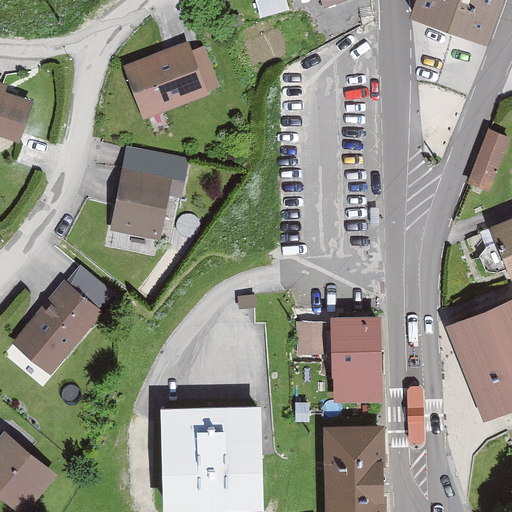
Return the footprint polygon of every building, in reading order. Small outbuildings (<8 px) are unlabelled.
[(259,0),(265,19),(290,8),(288,0),(324,0),(325,2),(330,0),(259,0)] [(502,0),(421,0),(417,13),(488,40),(502,0)] [(187,46),(131,67),(148,112),(204,90),(187,46)] [(0,131),(19,136),(27,108),(0,99),(0,95),(1,92),(2,88),(0,87),(0,131)] [(29,101),(1,92),(0,95),(0,99),(27,108),(29,101)] [(510,138),(498,133),(491,130),(471,182),(479,184),(490,189),(510,138)] [(181,192),(188,157),(132,147),(124,187),(127,188),(120,229),(160,236),(169,190),(181,192)] [(511,223),(497,230),(503,244),(497,249),(496,253),(501,263),(506,266),(511,264),(511,266),(511,223)] [(40,354),(37,358),(53,371),(100,312),(69,286),(40,320),(44,324),(28,343),(40,354)] [(240,297),(241,307),(256,306),(254,295),(240,297)] [(511,299),(452,324),(487,408),(511,398),(511,299)] [(21,344),(37,358),(40,354),(28,343),(44,324),(40,320),(21,344)] [(327,320),(299,320),(300,353),(327,353),(327,320)] [(380,360),(379,321),(339,320),(339,377),(345,377),(346,383),(351,383),(351,394),(382,393),(380,372),(390,371),(389,360),(380,360)] [(414,443),(421,442),(423,439),(421,389),(417,385),(411,385),(407,389),(410,440),(414,443)] [(259,408),(167,409),(167,428),(176,428),(176,454),(168,455),(170,503),(185,504),(187,498),(243,497),(245,503),(261,502),(261,453),(253,454),(253,427),(260,427),(259,408)] [(383,511),(382,464),(382,450),(387,449),(387,430),(331,430),(332,511),(383,511)] [(29,496),(52,470),(11,435),(0,448),(0,479),(9,487),(13,483),(29,496)]
